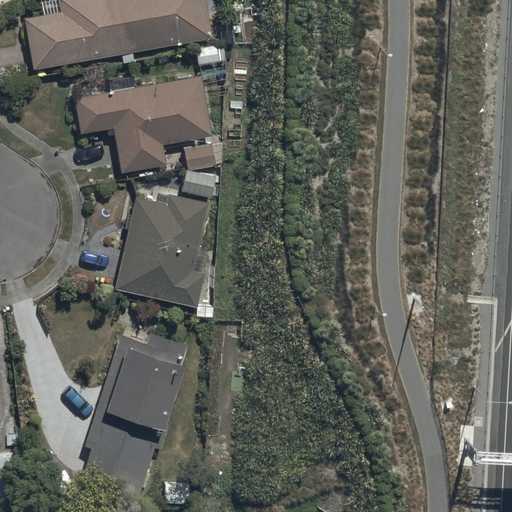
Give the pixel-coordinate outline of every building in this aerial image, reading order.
[(19,0),(29,71),(214,40),(207,0),(19,0)] [(193,45),(198,70),(198,72),(223,68),(218,40),(193,45)] [(207,74),(76,100),(92,182),(224,157),(207,74)] [(213,171),(182,165),(178,188),(208,193),(213,171)] [(138,190),(116,291),(189,307),(211,205),(138,190)] [(72,471),(133,491),(184,338),(123,318),(72,471)] [(0,447),(0,490),(23,487),(18,445),(0,447)]
